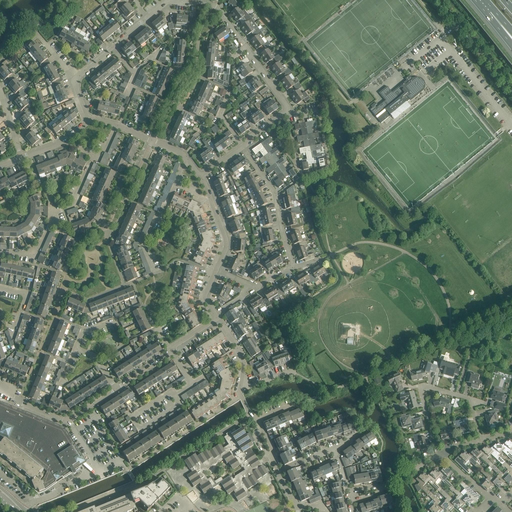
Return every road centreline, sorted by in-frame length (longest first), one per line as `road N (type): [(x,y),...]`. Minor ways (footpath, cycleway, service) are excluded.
road 1 (residential): [(0,385),(66,419),(217,318)]
road 2 (residential): [(480,439),(470,399),(420,389),(441,455)]
road 3 (unclassified): [(365,375),(511,307)]
road 4 (residential): [(94,154),(72,206),(55,213),(42,242),(0,254)]
road 5 (residential): [(294,265),(276,196),(242,146)]
road 6 (residential): [(286,110),(213,5)]
